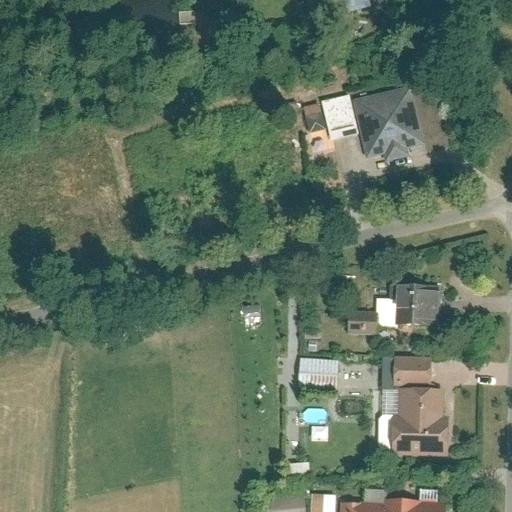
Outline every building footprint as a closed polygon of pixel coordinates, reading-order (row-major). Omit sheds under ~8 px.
[(370,153),(420,142),(408,93),(358,105),(370,153)] [(434,326),(436,284),(386,282),(384,324),(434,326)] [(375,312),(346,312),(346,334),(375,334),(375,312)] [(427,358),(388,358),(388,389),(427,389),(427,358)] [(334,360),(296,359),(295,387),(333,389),(334,360)] [(387,462),(440,462),(441,390),(388,389),(387,462)] [(301,511),(299,491),(262,495),(264,511),(301,511)] [(331,511),(332,495),(308,494),(307,511),(331,511)] [(442,511),(443,507),(415,506),(416,499),(382,497),(382,504),(338,502),(337,511),(442,511)]
